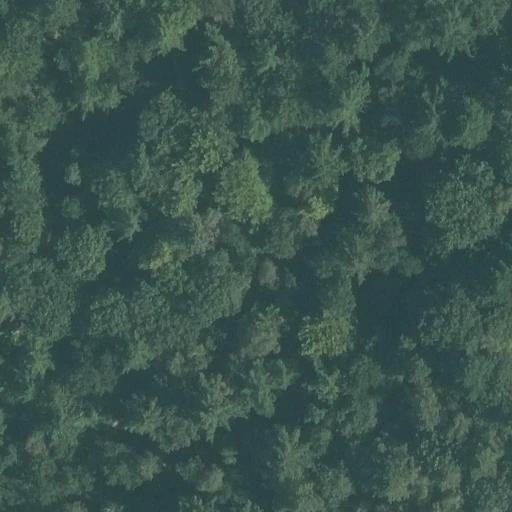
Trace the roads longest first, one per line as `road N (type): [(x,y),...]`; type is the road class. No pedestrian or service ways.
road 1 (track): [(143,0),(176,87),(162,227),(186,259),(173,329),(126,413),(54,511)]
road 2 (track): [(186,259),(240,201),(349,165),(398,137),(496,56),(511,5)]
